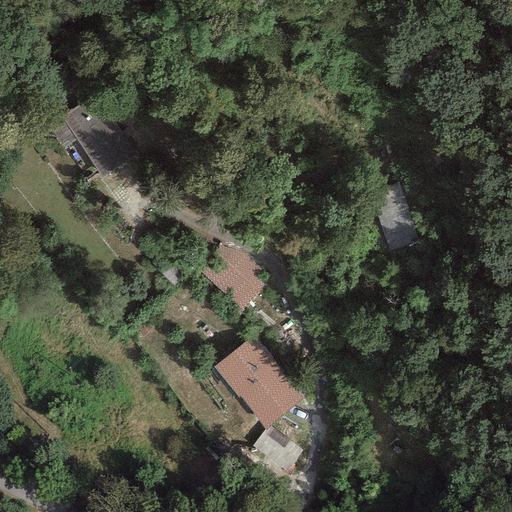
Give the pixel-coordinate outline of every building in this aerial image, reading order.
[(77,139),(101,178),(135,157),(95,93),(47,124),(62,148),(77,139)] [(381,197),(373,199),(388,249),(416,241),(398,182),(378,188),(381,197)] [(244,253),(222,246),(199,268),(241,310),(270,279),(244,253)] [(184,275),(171,263),(160,274),(172,287),(184,275)] [(304,397),(253,336),(216,367),(266,429),(270,426),(304,397)] [(270,426),(266,429),(252,447),(285,472),(302,451),(270,426)]
